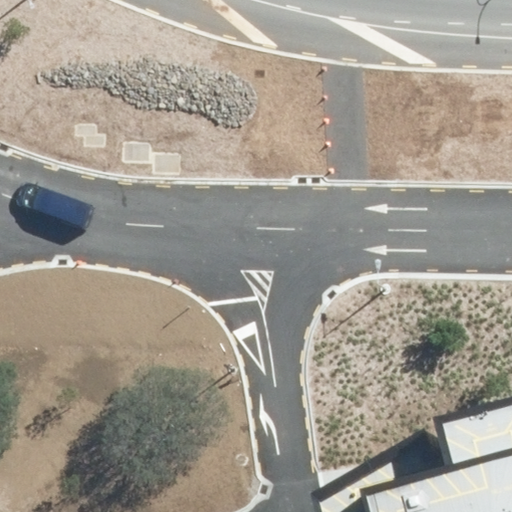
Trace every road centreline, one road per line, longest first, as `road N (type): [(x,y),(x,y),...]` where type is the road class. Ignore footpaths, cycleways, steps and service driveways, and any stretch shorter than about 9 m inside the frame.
road 1 (tertiary): [(511,237),(153,231),(48,205)]
road 2 (unclassified): [(511,27),(448,25),(327,0)]
